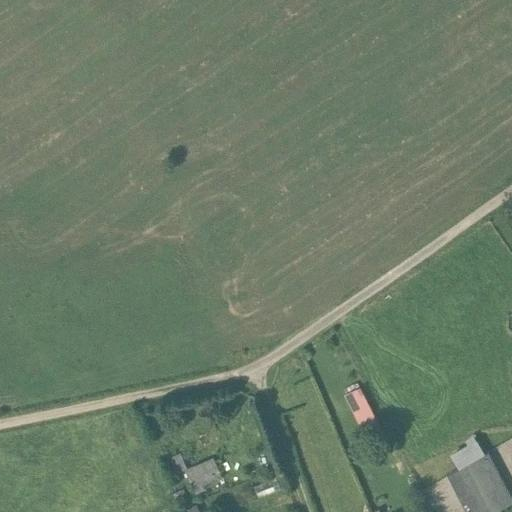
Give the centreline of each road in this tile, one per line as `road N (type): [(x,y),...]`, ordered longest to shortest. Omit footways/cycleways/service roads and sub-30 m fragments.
road 1 (track): [(0,423),(255,371),(511,191)]
road 2 (track): [(255,371),(304,511)]
